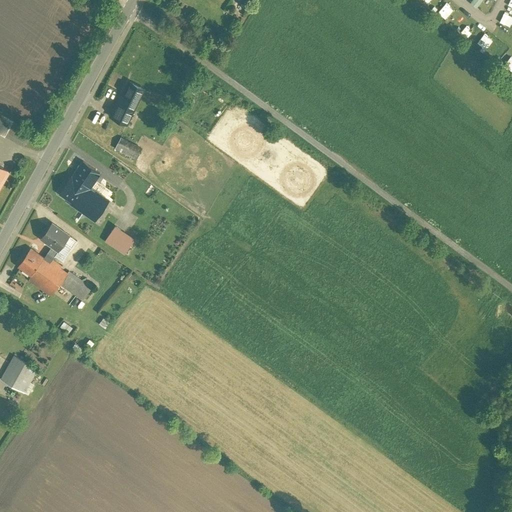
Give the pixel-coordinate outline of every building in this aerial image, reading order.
[(445,3),(438,11),(446,18),(453,10),(445,3)] [(472,34),(477,24),(468,19),(462,28),(472,34)] [(478,42),(486,48),(493,39),(484,32),(478,42)] [(127,125),(145,88),(129,81),(112,117),(127,125)] [(0,132),(4,135),(11,122),(0,115),(0,132)] [(142,147),(121,136),(115,148),(136,158),(142,147)] [(108,198),(91,187),(100,172),(80,159),(58,194),(71,203),(70,204),(94,220),(108,198)] [(0,186),(10,170),(0,164),(0,186)] [(62,261),(77,239),(51,222),(39,238),(51,247),(43,257),(31,248),(18,267),(30,274),(27,278),(51,295),(67,271),(60,267),(62,265),(54,258),(55,256),(62,261)] [(136,239),(115,225),(105,240),(126,254),(136,239)] [(17,275),(11,281),(21,291),(27,285),(17,275)] [(37,368),(13,355),(2,377),(25,389),(37,368)]
